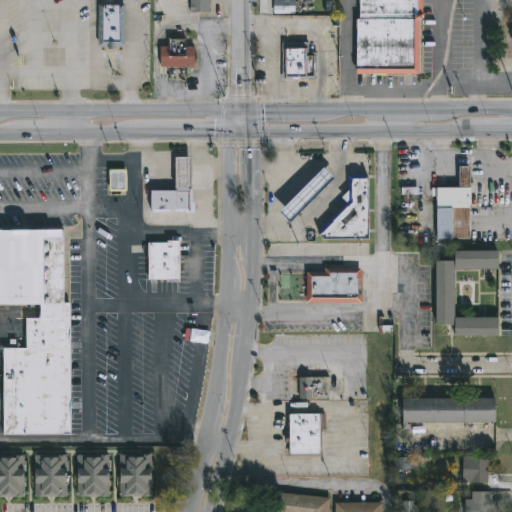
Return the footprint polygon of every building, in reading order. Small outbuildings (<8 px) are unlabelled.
[(209,0),(209,13),(191,12),(191,0),(209,0)] [(296,0),(296,14),(274,14),(274,0),(296,0)] [(416,76),(359,75),(360,20),(362,20),(362,0),(425,0),(425,21),(423,21),(422,76),(416,76)] [(126,45),(124,48),(118,48),(118,51),(110,51),(110,47),(101,47),(100,45),(100,4),(127,4),(126,45)] [(188,40),(188,47),(196,47),(196,67),(188,67),(188,77),(170,78),(170,68),(162,68),(162,47),(170,47),(170,40),(188,40)] [(310,42),(310,53),(319,53),(319,81),(284,81),(284,42),(310,42)] [(191,188),(192,210),(188,210),(188,208),(153,209),(153,190),(178,189),(177,156),(192,155),(193,188),(191,188)] [(440,238),(439,238),(439,186),(463,186),(463,166),(473,166),(473,238),(440,238)] [(337,177),(295,221),(285,210),(326,167),(337,177)] [(126,191),(126,170),(109,170),(109,191),(126,191)] [(373,238),(328,238),(324,234),(350,204),(344,196),(350,189),(356,177),(372,178),(373,238)] [(0,227),(63,227),(63,304),(69,304),(69,434),(3,434),(3,347),(26,347),(26,316),(41,316),(41,305),(0,305),(0,227)] [(181,240),(182,281),(170,281),(169,279),(150,279),(150,242),(181,240)] [(497,269),(456,269),(456,250),(499,250),(499,269),(497,269)] [(455,325),(437,325),(436,260),(454,260),(455,325)] [(361,302),(308,302),(308,272),(326,272),(362,272),(362,302),(361,302)] [(497,336),(456,336),(456,317),(498,317),(498,336),(497,336)] [(328,399),(300,399),(300,377),(331,377),(331,399),(328,399)] [(411,427),(403,427),(403,396),(497,396),(497,420),(411,420),(411,427)] [(323,453),(293,454),(292,413),(323,413),(323,453)] [(68,454),(68,468),(69,468),(69,496),(36,497),(36,455),(68,454)] [(111,454),(111,468),(112,468),(111,496),(78,496),(78,455),(111,454)] [(153,454),(155,482),(153,482),(153,496),(121,496),(121,454),(153,454)] [(0,455),(25,455),(25,468),(27,468),(26,497),(0,497),(0,455)] [(395,470),(408,470),(407,458),(394,458),(395,470)] [(491,459),(490,482),(472,481),(473,458),(491,459)] [(492,491),(492,511),(473,511),(474,507),(469,507),(469,499),(473,500),(473,491),(492,491)] [(331,500),(329,511),(274,511),(276,492),(332,498),(331,500)] [(384,502),(384,511),(338,511),(338,502),(384,502)] [(413,511),(413,502),(398,502),(397,511),(413,511)]
